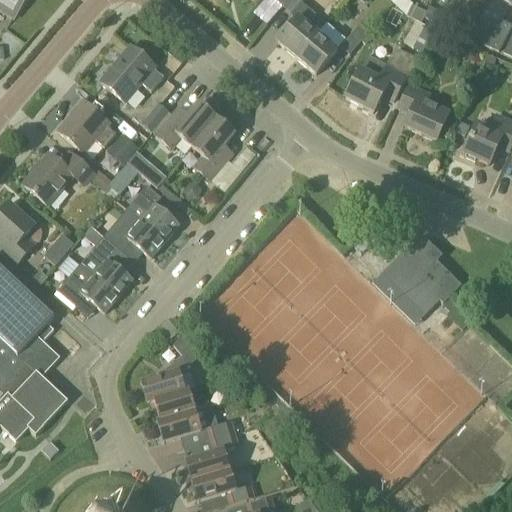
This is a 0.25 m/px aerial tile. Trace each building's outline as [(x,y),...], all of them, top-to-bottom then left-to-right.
[(0,0),(0,11),(13,20),(24,0),(0,0)] [(267,0),(254,15),(267,27),(283,9),(283,8),(289,0),(267,0)] [(511,0),(495,0),(511,9),(511,8),(511,0)] [(295,62),(317,35),(307,27),(316,17),(300,3),(290,15),(297,21),(276,46),(295,62)] [(424,20),(427,13),(413,7),(408,18),(422,25),(425,20),(424,20)] [(444,28),(449,17),(430,8),(427,13),(424,20),(425,20),(444,28)] [(463,37),(468,25),(449,17),(444,28),(463,37)] [(487,34),(482,45),(500,53),(511,29),(511,26),(501,21),(493,37),(487,34)] [(482,45),(487,34),(468,25),(463,37),(482,45)] [(351,61),(359,51),(357,49),(369,34),(360,26),(341,49),(350,57),(350,56),(348,59),(351,61)] [(317,35),(295,62),(315,79),(337,52),(317,35)] [(152,96),(164,81),(153,73),(155,71),(131,50),(102,86),(126,106),(141,87),(152,96)] [(395,106),(418,61),(396,50),(379,82),(361,73),(346,101),(373,115),(382,99),(395,106)] [(498,69),(494,69),(486,67),(484,79),(496,81),(498,69)] [(437,143),(449,115),(428,105),(432,96),(409,86),(397,112),(410,118),(405,129),(437,143)] [(155,138),(173,117),(157,105),(141,126),(155,138)] [(110,126),(85,106),(72,121),(71,119),(58,135),(84,157),(96,144),(104,151),(116,137),(107,130),(110,126)] [(192,151),(216,122),(199,107),(183,127),(174,119),(156,139),(172,153),(181,142),(192,151)] [(511,149),(511,124),(497,118),(491,132),(478,127),(464,157),(489,168),(499,144),(511,149)] [(216,122),(192,151),(204,160),(194,172),(210,185),(227,165),(219,157),(235,138),(216,122)] [(469,131),(460,127),(456,136),(465,140),(469,131)] [(137,153),(122,140),(113,150),(127,164),(137,153)] [(136,156),(127,166),(135,173),(141,166),(144,163),(136,156)] [(94,176),(72,158),(62,169),(50,159),(42,168),(40,167),(32,176),(35,178),(25,190),(47,209),(72,179),(83,188),(94,176)] [(142,225),(166,245),(180,229),(155,208),(161,200),(147,189),(127,212),(142,225)] [(0,251),(17,267),(34,249),(24,241),(34,230),(9,207),(0,216),(0,233),(7,240),(0,247),(0,251)] [(166,245),(142,225),(136,233),(122,221),(113,230),(151,263),(166,245)] [(59,233),(38,259),(54,271),(74,245),(59,233)] [(361,257),(378,240),(372,233),(355,250),(361,257)] [(453,297),(462,288),(436,263),(442,258),(421,236),(398,262),(401,265),(389,277),(426,312),(437,301),(444,307),(449,301),(453,297)] [(96,280),(119,300),(133,284),(125,277),(134,266),(104,240),(87,260),(101,273),(96,280)] [(119,300),(96,280),(95,281),(80,268),(58,295),(89,321),(96,311),(104,318),(119,300)] [(29,362),(33,367),(48,351),(42,345),(54,333),(48,327),(54,321),(0,269),(0,389),(2,391),(29,362)] [(41,288),(48,280),(40,273),(33,281),(41,288)] [(185,394),(185,393),(179,375),(189,367),(190,368),(198,361),(182,341),(173,348),(182,359),(166,372),(168,378),(141,386),(147,406),(185,394)] [(30,370),(33,367),(29,362),(2,391),(0,389),(0,428),(15,443),(28,430),(36,438),(67,405),(30,370)] [(196,413),(210,408),(208,400),(193,405),(189,392),(185,393),(185,394),(147,406),(147,407),(151,405),(157,424),(196,413)] [(202,433),(196,413),(157,424),(163,445),(200,434),(204,445),(234,436),(231,424),(202,433)] [(191,485),(230,473),(223,452),(238,448),(234,436),(204,445),(208,458),(185,465),(191,485)] [(59,454),(50,446),(42,454),(50,462),(59,454)] [(230,473),(191,485),(198,506),(226,497),(229,508),(253,500),(249,489),(236,493),(230,473)] [(273,511),(270,500),(246,508),(246,511),(273,511)]
